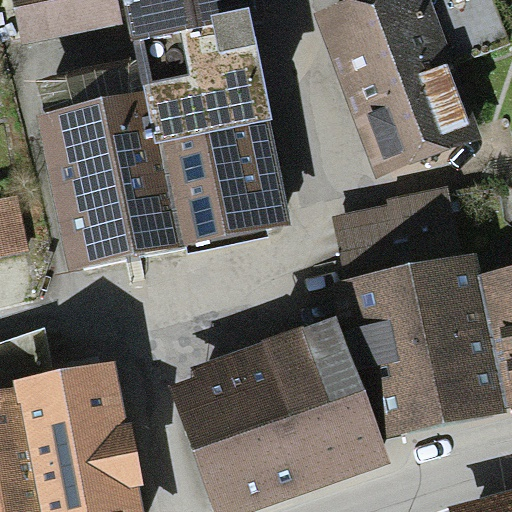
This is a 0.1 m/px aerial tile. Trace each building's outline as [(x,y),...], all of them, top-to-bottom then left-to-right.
[(20,0),(29,38),(117,19),(112,0),(20,0)] [(133,0),(143,48),(246,26),(252,25),(246,0),(133,0)] [(390,0),(336,20),(389,161),(477,128),(454,67),(510,46),(493,0),(390,0)] [(261,222),(285,217),(246,26),(143,48),(148,71),(182,238),(261,222)] [(84,259),(182,238),(148,71),(50,91),(59,135),(84,259)] [(468,283),(449,193),(392,205),(393,210),(338,222),(337,224),(351,293),(364,291),(372,332),(342,338),(380,445),(391,427),(493,405),(490,391),(468,283)] [(0,256),(28,251),(17,200),(0,203),(0,256)] [(511,273),(468,283),(490,391),(511,386),(511,273)] [(383,454),(380,445),(342,338),(338,327),(269,352),(277,373),(194,402),(231,508),(383,454)] [(44,511),(130,511),(106,385),(42,398),(36,371),(51,366),(46,334),(0,349),(0,406),(23,402),(44,511)] [(0,511),(44,511),(23,402),(0,406),(0,511)]
